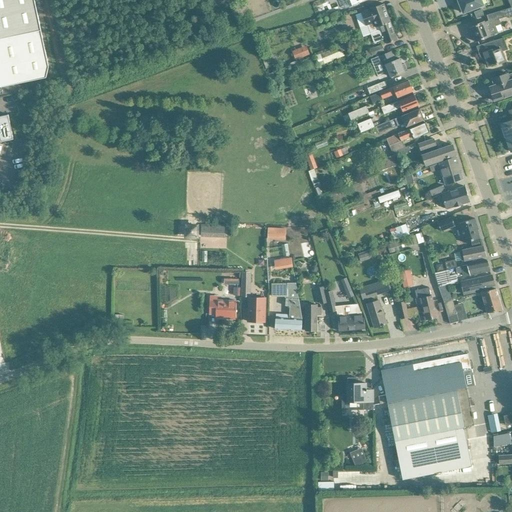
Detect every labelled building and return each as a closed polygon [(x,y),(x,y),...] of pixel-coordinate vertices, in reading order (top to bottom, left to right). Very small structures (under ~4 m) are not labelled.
[(0,0),(0,38),(41,30),(34,0),(0,0)] [(458,0),(459,2),(457,2),(459,8),(461,8),(463,13),(483,5),(481,0),(458,0)] [(383,24),(390,22),(384,4),(360,12),(365,26),(367,25),(370,34),(371,33),(384,28),(383,24)] [(499,19),(511,15),(511,8),(486,16),(488,21),(484,22),(470,27),(475,41),(498,32),(496,26),(501,24),(499,19)] [(481,9),(474,12),(476,18),(484,15),(481,9)] [(371,33),(370,34),(373,42),(385,38),(387,43),(397,40),(390,22),(383,24),(384,28),(371,33)] [(51,76),(41,30),(0,38),(0,84),(1,87),(51,76)] [(507,50),(503,38),(476,46),(480,57),(481,57),(482,57),(484,58),(485,58),(488,66),(496,63),(497,65),(506,61),(502,52),(507,50)] [(342,46),(333,49),(321,53),(325,63),(344,56),(342,50),(354,45),(353,41),(342,46)] [(373,55),(384,51),(382,45),(371,49),(373,55)] [(309,54),(306,46),(292,51),(295,60),(309,54)] [(391,51),(371,60),(377,75),(388,70),(391,77),(396,75),(405,71),(404,70),(407,69),(404,64),(402,65),(400,58),(399,59),(395,60),(391,51)] [(267,69),(271,67),(269,63),(272,62),(270,56),(263,59),(267,69)] [(268,74),(272,85),(278,83),(274,72),(268,74)] [(511,73),(508,75),(508,74),(492,79),(494,85),(489,87),(494,101),(511,94),(511,73)] [(370,93),(386,87),(384,81),(368,88),(370,93)] [(380,92),(369,96),(372,102),(383,98),(395,93),(397,98),(404,95),(413,91),(409,81),(399,84),(380,92)] [(478,97),(487,97),(487,84),(478,84),(478,97)] [(414,94),(405,98),(386,106),(387,106),(381,108),(384,114),(401,107),(403,111),(418,105),(414,94)] [(356,118),(370,112),(367,106),(353,111),(356,118)] [(424,120),(420,108),(375,126),(378,132),(378,133),(392,128),(393,128),(404,123),(406,127),(424,120)] [(506,138),(511,135),(511,109),(509,111),(511,120),(501,124),(506,138)] [(9,115),(0,116),(0,141),(14,139),(9,115)] [(357,124),(360,132),(374,127),(371,119),(357,124)] [(425,122),(416,126),(386,138),(389,145),(401,140),(401,141),(413,136),(413,138),(429,132),(425,122)] [(433,139),(424,142),(418,144),(426,165),(456,155),(452,145),(437,150),(435,146),(436,146),(433,139)] [(408,146),(396,151),(398,156),(410,151),(408,146)] [(312,153),(306,155),(311,170),(314,169),(317,168),(312,153)] [(397,154),(375,162),(378,171),(400,163),(397,154)] [(456,156),(430,166),(432,172),(448,166),(451,174),(443,177),(446,185),(463,178),(456,156)] [(311,170),(308,172),(314,189),(314,188),(319,187),(320,186),(314,169),(311,170)] [(411,174),(409,174),(404,176),(408,185),(414,183),(411,174)] [(432,197),(444,193),(446,192),(444,185),(430,190),(432,197)] [(465,187),(442,195),(446,209),(470,201),(465,187)] [(399,190),(378,198),(385,214),(406,207),(399,190)] [(451,217),(437,223),(440,231),(454,225),(451,217)] [(477,225),(475,218),(458,223),(464,243),(480,238),(476,226),(477,225)] [(225,238),(225,225),(201,224),(201,237),(225,238)] [(395,239),(409,234),(405,224),(391,229),(395,239)] [(267,239),(285,240),(286,228),(268,227),(267,239)] [(422,232),(412,235),(415,244),(424,242),(422,232)] [(400,240),(387,244),(390,253),(403,249),(400,240)] [(486,256),(483,246),(472,248),(458,250),(461,261),(476,258),(486,256)] [(359,256),(361,262),(372,258),(370,252),(359,256)] [(455,260),(445,262),(447,269),(456,267),(455,260)] [(490,270),(487,260),(477,263),(461,265),(463,272),(469,270),(470,275),(490,270)] [(412,278),(410,270),(399,272),(401,281),(412,278)] [(242,274),(242,286),(250,286),(250,274),(242,274)] [(463,274),(448,278),(445,278),(445,280),(438,282),(439,286),(446,284),(446,285),(448,285),(465,280),(463,274)] [(494,285),(492,275),(461,282),(465,296),(472,295),(471,290),(494,285)] [(354,296),(346,278),(341,280),(349,299),(354,296)] [(388,279),(365,287),(368,298),(392,291),(388,279)] [(295,283),(271,283),(272,296),(286,297),(285,306),(289,306),(289,316),(276,315),(275,329),(301,330),(302,320),(295,283)] [(440,287),(441,294),(450,292),(448,285),(440,287)] [(327,303),(323,286),(316,288),(320,304),(327,303)] [(436,317),(432,296),(431,296),(429,287),(415,291),(417,299),(416,299),(418,307),(406,310),(408,317),(419,315),(421,321),(436,317)] [(502,310),(496,289),(481,292),(487,312),(502,310)] [(336,311),(332,291),(325,292),(330,313),(336,311)] [(210,296),(210,304),(209,314),(216,314),(216,318),(235,319),(236,301),(217,300),(217,297),(210,296)] [(248,297),(248,322),(265,322),(265,298),(248,297)] [(448,316),(456,313),(452,299),(443,302),(448,316)] [(387,323),(384,314),(379,300),(367,304),(374,327),(387,323)] [(408,317),(406,310),(405,302),(398,303),(401,319),(408,317)] [(344,316),(338,317),(339,331),(365,328),(364,318),(362,318),(361,312),(358,304),(343,305),(344,316)] [(321,315),(321,308),(317,308),(317,305),(305,305),(305,321),(305,331),(317,331),(317,315),(321,315)] [(381,370),(386,395),(387,403),(395,440),(399,460),(468,446),(464,427),(474,425),(463,371),(471,370),(468,353),(382,370),(381,370)] [(348,378),(348,388),(348,402),(363,402),(363,410),(373,409),(373,390),(367,390),(367,388),(366,388),(366,383),(357,383),(356,378),(348,378)] [(380,404),(387,403),(386,395),(378,396),(380,404)] [(489,431),(500,428),(501,433),(508,431),(504,418),(487,423),(489,431)] [(509,433),(493,436),(494,447),(511,444),(509,433)] [(366,461),(362,451),(352,455),(356,465),(366,461)] [(500,464),(511,462),(511,454),(499,456),(500,464)]
